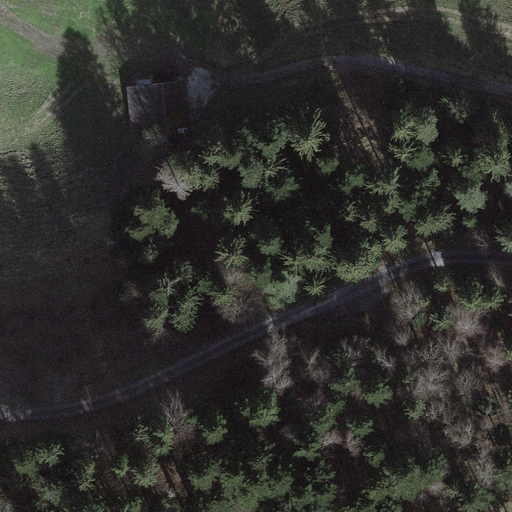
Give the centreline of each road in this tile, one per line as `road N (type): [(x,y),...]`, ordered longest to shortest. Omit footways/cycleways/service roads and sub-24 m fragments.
road 1 (track): [(157,64),(263,77),(339,57),(511,90)]
road 2 (track): [(511,263),(426,263),(248,334)]
road 3 (track): [(0,417),(100,405),(248,334)]
